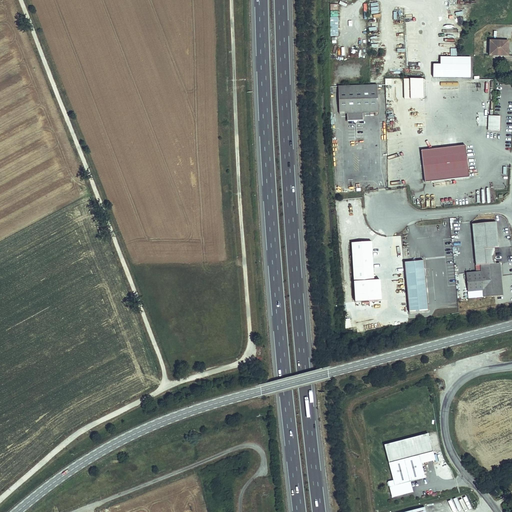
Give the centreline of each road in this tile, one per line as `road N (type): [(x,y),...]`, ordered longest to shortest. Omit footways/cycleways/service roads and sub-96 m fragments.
road 1 (unclassified): [(233,0),(248,352),(91,424),(0,498)]
road 2 (motorway): [(320,511),(292,235),(281,0)]
road 3 (motorway): [(262,0),(273,237),(300,511)]
road 4 (track): [(166,387),(21,0)]
road 5 (secondary): [(261,390),(109,444),(14,511)]
road 6 (unclassified): [(498,511),(451,450),(446,410),(471,372),(511,363)]
road 7 (secondary): [(511,325),(332,372)]
road 8 (unclassified): [(385,211),(511,206)]
